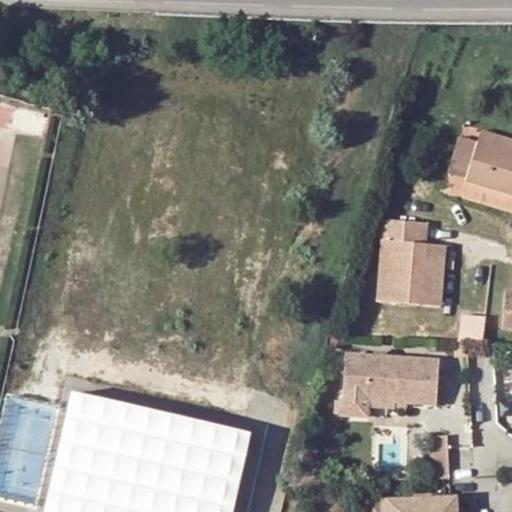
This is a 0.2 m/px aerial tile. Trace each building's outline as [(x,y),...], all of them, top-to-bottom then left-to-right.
[(511,149),(511,139),(479,132),(476,142),(511,149)] [(450,174),(467,178),(475,146),(458,141),(450,174)] [(475,146),(467,178),(466,182),(511,193),(511,149),(476,142),(475,146)] [(425,242),(427,221),(384,218),(378,301),(422,303),(425,242)] [(442,305),(446,244),(425,242),(422,303),(442,305)] [(511,286),(501,285),(497,324),(511,325),(511,286)] [(469,341),(482,342),(484,317),(465,315),(457,339),(469,341)] [(440,360),(347,351),(341,411),(366,414),(367,403),(368,394),(394,396),(393,399),(436,403),(440,360)] [(238,511),(256,435),(72,392),(44,511),(238,511)] [(367,403),(393,405),(393,399),(394,396),(368,394),(367,403)] [(435,433),(437,478),(453,478),(450,433),(435,433)] [(457,511),(456,497),(383,501),(383,511),(457,511)]
